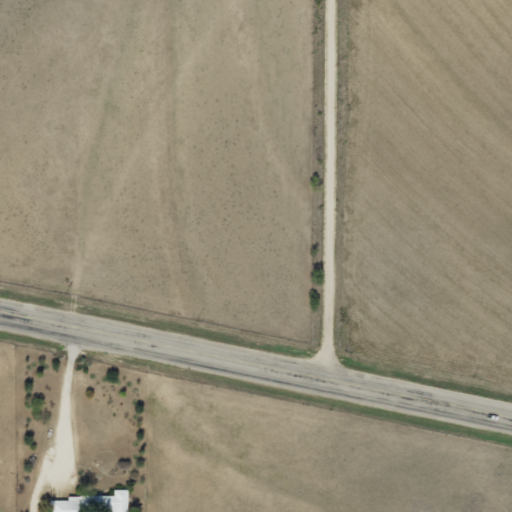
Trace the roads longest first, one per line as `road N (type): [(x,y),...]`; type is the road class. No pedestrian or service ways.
road 1 (trunk): [(511,417),(0,311)]
road 2 (tertiary): [(329,379),(336,0)]
